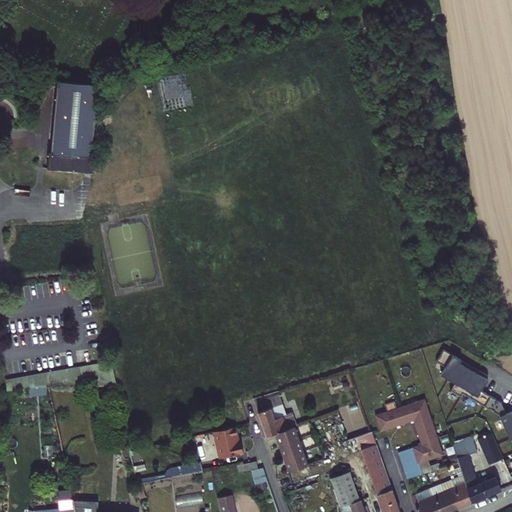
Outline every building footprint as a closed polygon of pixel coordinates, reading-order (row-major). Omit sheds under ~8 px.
[(91,159),(86,158),(96,88),(55,82),(44,153),(40,153),(38,168),(89,175),(91,159)] [(6,252),(8,277),(47,274),(46,261),(60,260),(60,257),(88,255),(85,217),(15,222),(16,243),(9,244),(10,252),(6,252)] [(461,401),(498,422),(508,446),(511,444),(511,417),(507,420),(503,409),(482,398),(489,386),(461,370),(462,367),(444,357),(437,369),(446,374),(441,383),(455,391),(450,399),(459,404),(461,401)] [(46,394),(116,389),(114,380),(5,386),(5,396),(34,394),(46,393),(46,394)] [(48,400),(46,394),(46,393),(34,394),(35,401),(48,400)] [(290,417),(285,419),(278,397),(261,402),(264,412),(260,413),(268,438),(278,434),(294,429),(290,417)] [(414,448),(420,464),(445,454),(424,398),(375,417),(381,433),(414,421),(422,444),(414,447),(414,448)] [(221,459),(245,454),(242,441),(240,442),(236,427),(214,432),(215,434),(223,432),(226,446),(218,447),(221,459)] [(282,447),(301,440),(297,428),(294,429),(278,434),(282,447)] [(218,447),(226,446),(223,432),(215,434),(218,447)] [(384,511),(402,511),(372,432),(357,438),(384,511)] [(287,460),(306,453),(301,440),(282,447),(287,460)] [(467,483),(474,503),(494,495),(504,491),(499,477),(481,484),(471,459),(484,453),(491,471),(503,466),(496,449),(493,450),(489,441),(467,450),(465,444),(455,448),(465,477),(467,483)] [(409,479),(423,474),(420,464),(414,448),(400,453),(409,479)] [(287,460),(288,463),(307,456),(306,453),(287,460)] [(291,472),(310,465),(307,456),(288,463),(291,472)] [(171,477),(203,472),(200,461),(169,467),(171,477)] [(239,473),(262,468),(261,461),(238,465),(239,473)] [(335,484),(355,477),(353,472),(333,479),(335,484)] [(343,507),(363,499),(355,477),(335,484),(343,507)] [(464,507),(474,503),(467,483),(465,477),(456,480),(454,481),(464,507)] [(455,510),(464,507),(454,481),(445,484),(455,510)] [(442,511),(449,511),(455,510),(445,484),(434,489),(442,511)] [(431,511),(442,511),(434,489),(424,493),(426,498),(431,511)] [(420,511),(431,511),(426,498),(424,493),(417,495),(414,496),(420,511)] [(219,511),(235,511),(232,497),(216,500),(219,511)] [(368,511),(363,499),(343,507),(344,511),(368,511)] [(99,511),(100,504),(74,503),(74,506),(75,511),(99,511)]
